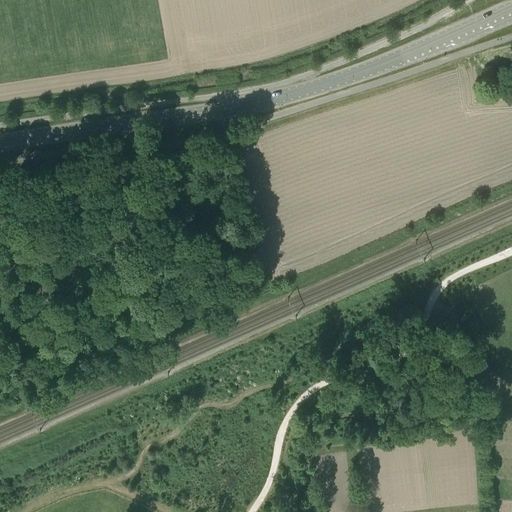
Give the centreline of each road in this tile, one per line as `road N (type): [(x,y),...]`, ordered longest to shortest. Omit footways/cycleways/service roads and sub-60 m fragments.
road 1 (track): [(0,349),(75,338),(171,273),(228,259),(218,223),(129,171),(75,190),(45,217),(0,238)]
road 2 (secondary): [(0,144),(277,98),(430,44)]
road 3 (track): [(511,251),(440,282),(418,339),(402,356),(307,393),(288,417),(272,477),(250,511)]
